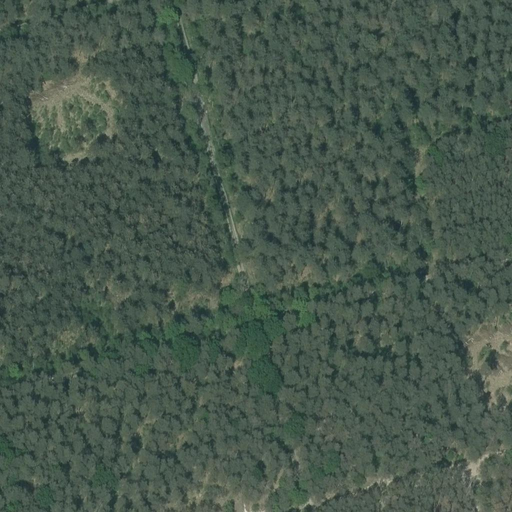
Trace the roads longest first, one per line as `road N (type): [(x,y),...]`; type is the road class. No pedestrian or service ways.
road 1 (track): [(169,0),(300,511)]
road 2 (track): [(511,256),(254,324)]
road 3 (track): [(511,455),(314,511)]
